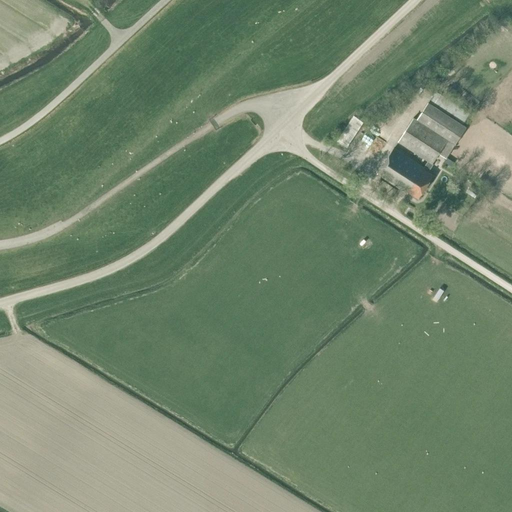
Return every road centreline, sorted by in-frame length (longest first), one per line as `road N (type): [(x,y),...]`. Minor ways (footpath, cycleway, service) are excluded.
road 1 (unclassified): [(0,302),(133,257),(282,129)]
road 2 (unclassified): [(511,288),(314,162),(282,129)]
road 3 (unclassified): [(282,129),(415,0)]
